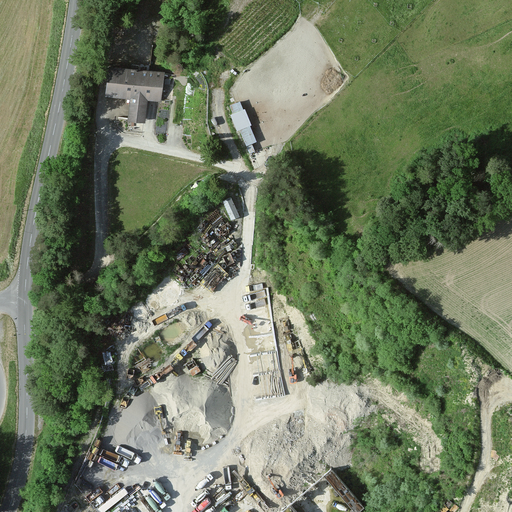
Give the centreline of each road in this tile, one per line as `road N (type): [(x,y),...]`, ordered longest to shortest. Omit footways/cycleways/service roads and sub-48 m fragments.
road 1 (secondary): [(24,301),(77,0)]
road 2 (secondary): [(7,511),(25,440),(24,301)]
